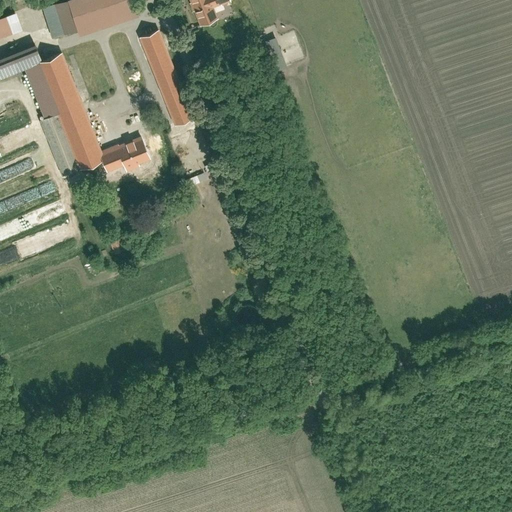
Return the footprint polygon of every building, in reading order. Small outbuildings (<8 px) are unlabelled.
[(140,0),(57,0),(45,4),(54,36),(83,28),(84,31),(145,14),(140,0)] [(191,0),(201,25),(221,18),(219,11),(225,9),(223,2),(227,0),(191,0)] [(20,10),(0,17),(0,36),(27,26),(20,10)] [(144,36),(178,122),(197,115),(163,29),(144,36)] [(278,69),(290,65),(280,35),(268,39),(278,69)] [(148,134),(103,149),(69,51),(48,58),(44,46),(0,61),(0,78),(30,69),(46,117),(44,117),(63,173),(104,159),(108,170),(128,163),(130,169),(157,160),(148,134)] [(112,240),(115,253),(125,251),(122,238),(112,240)]
